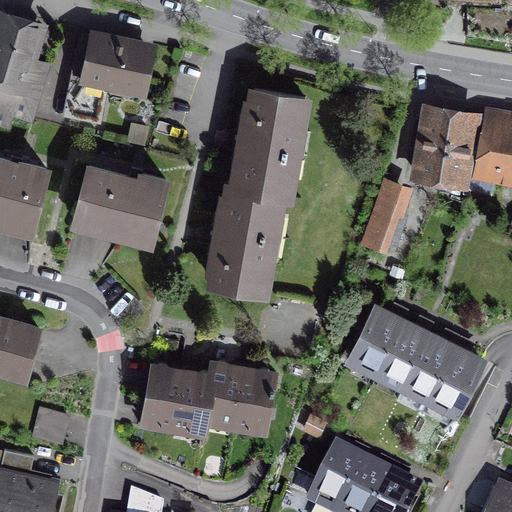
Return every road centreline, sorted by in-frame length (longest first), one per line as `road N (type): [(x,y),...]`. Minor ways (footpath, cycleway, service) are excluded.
road 1 (secondary): [(193,0),(320,41),(511,81)]
road 2 (residential): [(0,272),(56,287),(109,345),(84,511)]
road 3 (residential): [(511,383),(446,511)]
